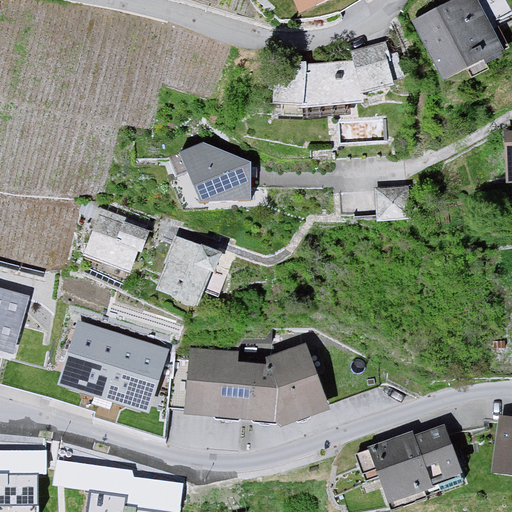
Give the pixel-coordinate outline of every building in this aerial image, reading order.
[(301,0),(306,11),(332,0),(301,0)] [(511,50),(482,0),(463,0),(423,23),(461,87),(511,57),(511,50)] [(361,53),(370,92),(408,83),(399,44),(361,53)] [(250,195),(251,159),(203,140),(179,149),(199,198),(250,195)] [(385,188),(386,219),(424,217),(423,186),(385,188)] [(105,208),(89,257),(141,274),(157,225),(105,208)] [(181,234),(164,288),(215,305),(233,251),(181,234)] [(0,290),(0,353),(14,357),(28,298),(0,290)] [(82,328),(65,388),(158,415),(175,354),(82,328)] [(189,413),(276,421),(278,428),(335,410),(315,349),(276,361),(195,354),(189,413)] [(511,417),(507,417),(499,472),(511,473),(511,417)] [(384,452),(401,504),(472,481),(456,429),(384,452)] [(86,483),(89,462),(58,458),(55,479),(86,483)] [(0,511),(38,511),(40,474),(0,472),(0,511)] [(160,511),(129,509),(131,496),(85,491),(82,511),(160,511)]
